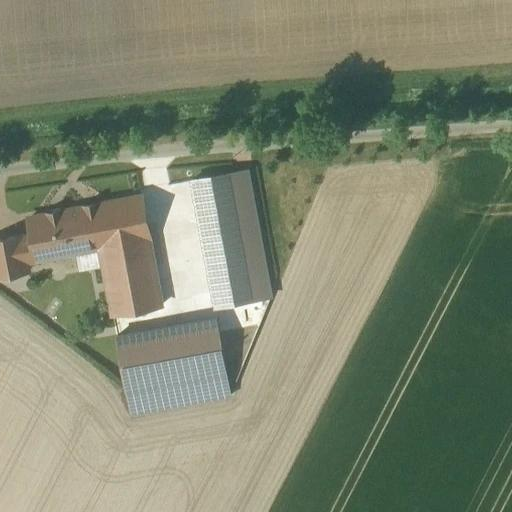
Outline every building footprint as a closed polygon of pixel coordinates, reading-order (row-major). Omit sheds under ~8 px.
[(248,171),(192,182),(215,307),(271,297),(248,171)] [(85,208),(93,249),(101,248),(114,315),(162,306),(141,196),(83,207),(84,209),(85,208)] [(37,260),(93,249),(85,208),(84,209),(63,213),(62,211),(46,214),(47,216),(29,219),(32,234),(37,260)] [(37,260),(32,234),(0,240),(0,277),(29,272),(27,262),(37,260)] [(217,318),(117,336),(131,414),(231,396),(217,318)]
